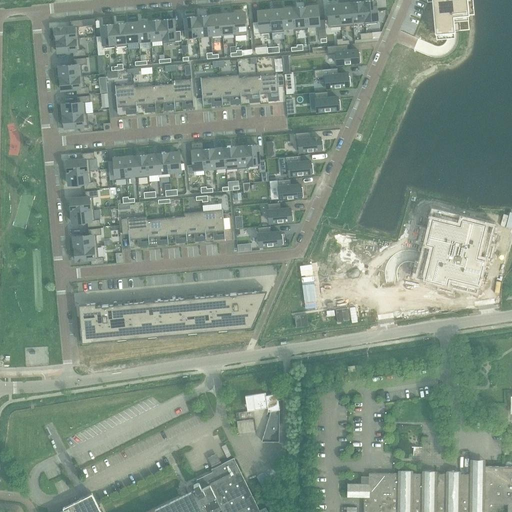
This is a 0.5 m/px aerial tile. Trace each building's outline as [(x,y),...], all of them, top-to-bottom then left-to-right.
[(375,0),(363,1),(365,24),(377,23),(375,1),(375,0)] [(426,0),(427,1),(432,1),(435,33),(446,32),(447,31),(454,31),(458,31),(458,30),(469,30),(467,14),(465,0),(426,0)] [(363,1),(351,3),(353,25),(353,21),(364,20),(364,24),(365,24),(363,1)] [(351,3),(339,4),(341,26),(353,25),(351,3)] [(339,4),(327,5),(327,8),(329,27),(341,26),(339,4)] [(317,6),(305,7),(307,29),(307,26),(319,25),(317,10),(317,6)] [(305,7),(293,8),(295,30),(307,29),(305,7)] [(293,8),(281,9),(283,31),(284,31),(283,28),(294,27),(295,30),(293,8)] [(281,9),(269,10),(271,32),(283,31),(281,9)] [(269,10),(257,11),(259,34),(271,32),(269,10)] [(244,12),(232,13),(234,36),(246,35),(244,12)] [(232,13),(220,14),(222,33),(234,32),(234,36),(232,13)] [(216,15),(208,16),(210,34),(222,33),(220,14),(216,15)] [(208,16),(196,17),(198,36),(210,34),(208,16)] [(196,17),(184,18),(186,37),(198,36),(196,17)] [(173,19),(161,20),(162,39),(162,42),(175,41),(173,19)] [(70,27),(55,28),(56,40),(79,38),(78,27),(83,26),(82,20),(72,20),(70,21),(70,27)] [(161,20),(149,21),(150,40),(162,39),(161,20)] [(143,21),(137,22),(139,41),(150,40),(149,21),(143,21)] [(137,22),(125,23),(127,42),(139,41),(137,22)] [(125,23),(113,24),(115,47),(127,46),(127,42),(125,23)] [(113,24),(101,25),(101,27),(102,34),(96,34),(98,53),(104,52),(104,48),(115,47),(113,24)] [(79,38),(56,40),(57,52),(72,51),(73,57),(86,55),(85,49),(80,49),(79,38)] [(347,44),(334,45),(335,52),(335,53),(336,64),(357,62),(356,53),(355,53),(354,50),(348,50),(347,44)] [(74,64),(58,66),(60,78),(83,76),(83,75),(82,75),(81,65),(86,64),(86,57),(73,59),(74,64)] [(277,74),(258,76),(259,94),(279,92),(278,86),(284,86),(283,73),(277,74)] [(337,74),(323,75),(324,88),(350,85),(349,76),(347,76),(347,73),(337,74)] [(239,74),(219,76),(221,98),(240,96),(239,77),(239,74)] [(83,76),(60,78),(61,90),(76,89),(76,94),(89,93),(88,86),(84,87),(83,76)] [(219,76),(200,78),(202,99),(221,98),(219,76)] [(239,77),(240,96),(259,94),(258,76),(239,77)] [(191,79),(171,80),(172,83),(174,102),(193,100),(191,79)] [(172,83),(153,85),(155,104),(174,102),(172,83)] [(134,84),(115,86),(116,107),(136,106),(134,87),(135,87),(134,84)] [(135,87),(134,87),(136,106),(155,104),(153,85),(135,87)] [(77,102),(62,104),(63,116),(87,114),(87,113),(86,113),(85,102),(90,102),(89,95),(76,96),(77,102)] [(330,97),(315,99),(316,111),(342,109),(341,100),(339,100),(339,96),(330,97)] [(63,117),(62,117),(62,124),(64,123),(64,128),(79,126),(80,132),(92,131),(92,124),(88,125),(87,114),(63,116),(63,117)] [(310,132),(295,133),(296,152),(322,149),(321,140),(320,140),(319,137),(310,138),(310,132)] [(257,145),(246,146),(247,165),(248,165),(258,164),(259,172),(265,172),(265,166),(264,159),(258,160),(257,145)] [(246,146),(235,147),(237,168),(248,167),(248,165),(247,165),(246,146)] [(235,147),(224,148),(226,167),(225,167),(226,169),(237,168),(235,147)] [(224,148),(213,149),(215,168),(225,167),(226,167),(224,148)] [(213,149),(203,150),(204,169),(215,168),(213,149)] [(203,150),(191,151),(193,165),(187,166),(188,173),(193,173),(193,170),(204,169),(203,150)] [(81,159),(66,160),(67,172),(90,170),(89,159),(94,159),(93,152),(81,153),(81,159)] [(178,152),(167,153),(169,172),(180,171),(178,152)] [(167,153),(157,154),(158,173),(169,172),(167,153)] [(157,154),(146,155),(148,174),(158,173),(157,154)] [(146,155),(135,156),(137,175),(136,175),(137,178),(148,177),(148,174),(146,155)] [(300,155),(285,157),(286,175),(312,173),(311,164),(310,164),(309,161),(300,161),(300,155)] [(135,156),(124,157),(126,176),(136,175),(137,175),(135,156)] [(124,157),(113,158),(115,179),(127,178),(126,176),(124,157)] [(90,170),(67,172),(68,184),(84,183),(84,189),(97,188),(96,181),(91,182),(90,170)] [(290,179),(277,180),(279,199),(303,196),(302,187),(300,188),(300,184),(290,185),(290,179)] [(85,197),(70,198),(71,210),(93,208),(92,197),(98,197),(97,190),(84,191),(85,197)] [(280,203),(267,204),(269,222),(293,220),(292,211),(290,211),(290,208),(280,209),(280,203)] [(93,208),(71,210),(72,222),(87,221),(87,227),(100,226),(100,219),(95,219),(94,208),(93,208)] [(222,209),(203,211),(205,233),(224,231),(222,209)] [(203,211),(183,213),(184,216),(186,234),(205,233),(203,211)] [(424,249),(418,276),(441,281),(440,287),(450,289),(451,284),(474,290),(479,269),(481,263),(483,255),(488,256),(491,246),(485,245),(490,225),(434,211),(429,231),(423,230),(421,239),(426,241),(426,243),(424,249)] [(147,216),(121,219),(122,234),(128,234),(129,240),(148,238),(146,219),(147,219),(147,216)] [(184,216),(165,218),(167,236),(186,234),(184,216)] [(147,219),(146,219),(148,238),(167,236),(165,218),(147,219)] [(270,226),(257,227),(259,246),(282,244),(282,235),(280,235),(280,231),(270,232),(270,226)] [(88,235),(73,236),(74,248),(98,246),(97,246),(96,235),(101,234),(100,228),(88,229),(88,235)] [(98,246),(74,248),(75,256),(75,260),(90,259),(91,265),(104,264),(103,257),(99,257),(98,246)] [(86,311),(79,312),(81,335),(88,334),(89,342),(117,339),(117,337),(126,336),(126,338),(148,336),(147,334),(156,333),(156,336),(188,333),(188,330),(196,330),(196,332),(218,330),(218,328),(226,327),(227,329),(246,327),(245,322),(253,322),(257,312),(262,299),(259,298),(259,291),(236,293),(230,293),(230,294),(223,294),(223,297),(215,298),(215,295),(204,296),(193,297),(193,300),(185,300),(185,298),(173,299),(153,301),(153,303),(145,304),(144,301),(122,303),(123,306),(114,307),(114,304),(108,305),(108,304),(102,305),(96,306),(95,303),(85,304),(86,311)] [(265,393),(244,396),(246,411),(267,408),(267,412),(270,411),(263,434),(261,441),(278,441),(279,410),(276,394),(265,396),(265,393)] [(511,511),(511,395),(510,395),(510,409),(511,408),(511,466),(484,466),(484,472),(480,472),(480,467),(473,467),(473,471),(469,471),(469,474),(460,474),(460,471),(445,471),(445,474),(436,474),(436,471),(421,471),(421,473),(412,473),(412,471),(397,470),(397,473),(368,472),(368,486),(364,486),(364,484),(348,484),(348,491),(347,491),(347,497),(363,497),(362,511),(511,511)] [(212,459),(221,455),(217,446),(208,450),(212,459)] [(212,511),(220,509),(221,511),(266,511),(265,507),(258,510),(233,458),(211,469),(212,472),(196,479),(197,482),(193,485),(196,491),(195,491),(195,490),(149,511),(100,511),(91,493),(62,507),(63,509),(64,511),(212,511)] [(279,465),(256,476),(262,488),(285,476),(279,464),(279,465)]
